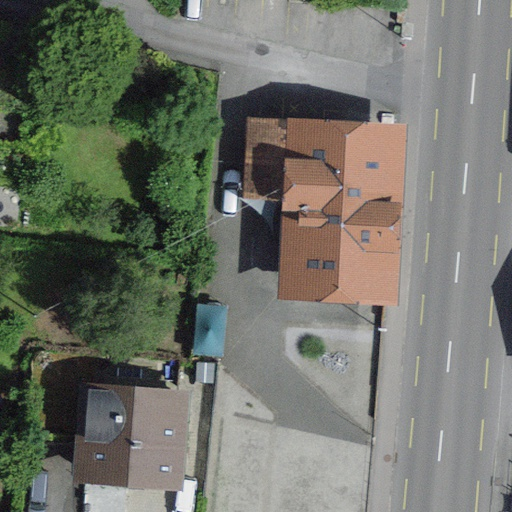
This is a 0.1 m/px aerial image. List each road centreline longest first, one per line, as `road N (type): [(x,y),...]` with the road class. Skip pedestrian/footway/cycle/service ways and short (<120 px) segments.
road 1 (residential): [(470,105),(36,0)]
road 2 (primary): [(470,105),(438,511)]
